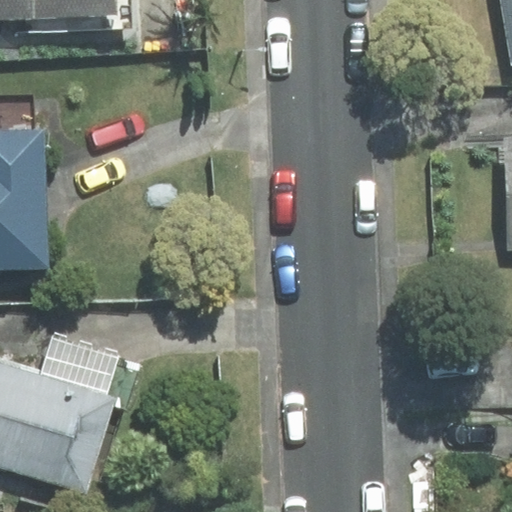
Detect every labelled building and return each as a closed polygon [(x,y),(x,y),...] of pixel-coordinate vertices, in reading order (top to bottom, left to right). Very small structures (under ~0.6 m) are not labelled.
[(0,0),(0,15),(138,8),(137,0),(0,0)] [(511,67),(511,0),(483,0),(496,70),(511,67)] [(0,260),(70,258),(66,120),(0,121),(0,260)] [(491,259),(511,258),(511,136),(490,136),(491,259)] [(0,460),(102,491),(132,391),(0,351),(0,460)]
